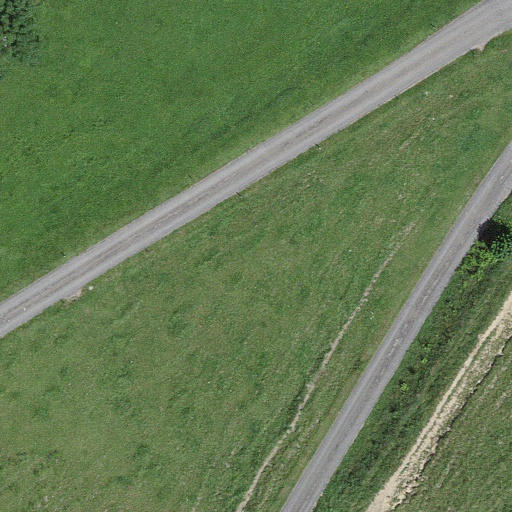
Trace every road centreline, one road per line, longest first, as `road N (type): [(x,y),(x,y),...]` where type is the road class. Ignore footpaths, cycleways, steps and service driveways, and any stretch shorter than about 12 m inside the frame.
road 1 (track): [(0,322),(511,14)]
road 2 (track): [(511,167),(388,352),(297,511)]
